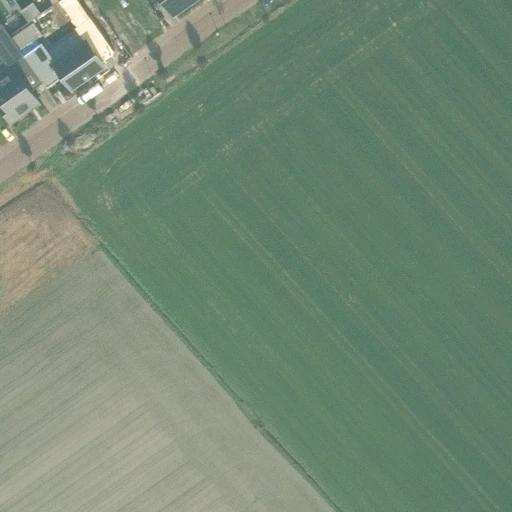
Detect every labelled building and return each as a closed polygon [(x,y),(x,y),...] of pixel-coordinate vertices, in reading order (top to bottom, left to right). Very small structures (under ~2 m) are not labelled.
[(73,23),(87,14),(77,0),(64,0),(59,3),(73,23)] [(161,0),(172,16),(194,0),(161,0)] [(28,22),(40,13),(32,1),(20,10),(28,22)] [(0,109),(10,124),(12,124),(11,122),(30,109),(28,108),(39,100),(20,74),(31,66),(19,48),(1,23),(0,23),(0,57),(2,60),(0,61),(0,65),(5,73),(10,79),(0,86),(0,109)] [(37,36),(19,48),(31,66),(42,81),(58,70),(66,82),(99,59),(81,33),(50,55),(37,36)]
